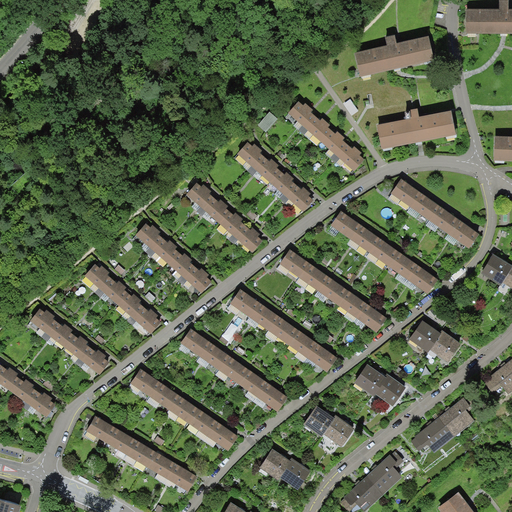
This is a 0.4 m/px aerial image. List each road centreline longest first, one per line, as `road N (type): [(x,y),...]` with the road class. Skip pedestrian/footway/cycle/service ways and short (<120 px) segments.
road 1 (residential): [(41,476),(71,408),(321,210),(387,171),(422,161),(483,172)]
road 2 (residential): [(483,172),(491,228),(469,267),(268,425),(187,511)]
road 3 (residential): [(511,334),(344,468),(313,511)]
road 4 (residential): [(457,0),(449,19),(454,65),(483,172)]
